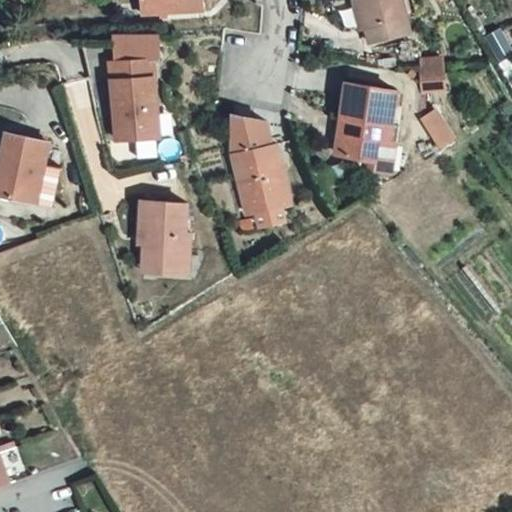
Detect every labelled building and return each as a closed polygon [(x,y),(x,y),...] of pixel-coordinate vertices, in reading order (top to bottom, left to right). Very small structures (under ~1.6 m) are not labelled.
[(203,0),(139,0),(140,10),(204,8),(203,0)] [(356,0),(362,22),(402,12),(399,0),(356,0)] [(407,29),(402,12),(362,22),(365,38),(407,29)] [(111,31),(113,57),(157,54),(155,28),(111,31)] [(446,49),(422,52),(425,77),(436,76),(436,71),(448,69),(446,49)] [(113,57),(114,73),(158,70),(157,54),(113,57)] [(162,127),(158,70),(114,73),(118,130),(162,127)] [(392,123),(397,88),(348,82),(343,116),(350,118),(344,153),(374,156),(376,140),(396,143),(399,123),(392,123)] [(423,119),(442,147),(454,140),(434,111),(423,119)] [(234,112),(234,148),(271,141),(267,118),(234,112)] [(52,138),(13,127),(0,176),(0,194),(36,205),(52,138)] [(271,141),(234,148),(249,213),(290,203),(276,140),(271,141)] [(396,143),(376,140),(374,156),(372,165),(393,168),(396,143)] [(192,257),(192,228),(185,227),(185,198),(136,197),(136,230),(145,230),(144,263),(158,264),(158,269),(183,270),(184,257),(192,257)] [(192,257),(184,257),(183,270),(192,271),(192,257)]
